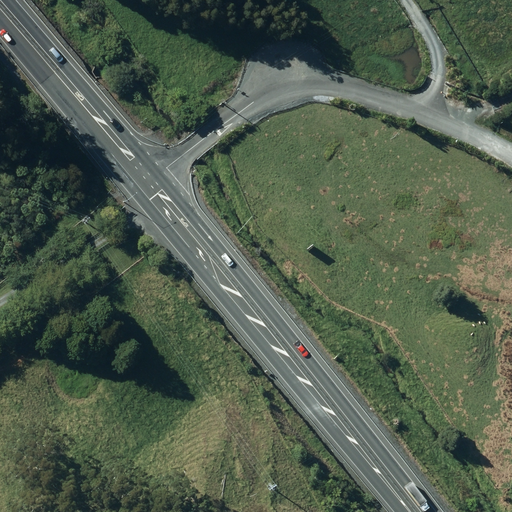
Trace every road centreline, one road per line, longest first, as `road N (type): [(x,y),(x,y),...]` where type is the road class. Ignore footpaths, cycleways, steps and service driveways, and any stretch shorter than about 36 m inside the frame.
road 1 (trunk): [(145,185),(417,511)]
road 2 (unclassified): [(145,185),(271,92),(343,89),(446,124)]
road 3 (trunk): [(0,13),(145,185)]
road 4 (track): [(421,115),(438,75),(432,41),(408,0)]
